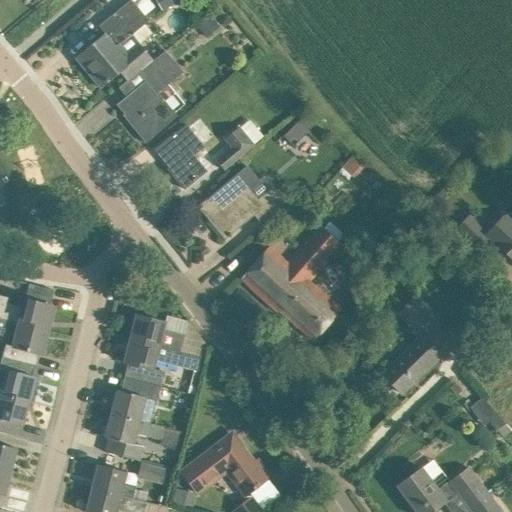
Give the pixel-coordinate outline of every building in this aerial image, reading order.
[(140,69),(141,70),(152,61),(131,35),(148,21),(130,0),(98,26),(105,35),(77,58),(87,70),(86,71),(100,88),(120,71),(127,80),(140,69)] [(152,61),(141,70),(148,79),(117,105),(124,114),(126,113),(128,116),(125,118),(145,143),(177,117),(157,93),(182,73),(164,51),(152,61)] [(284,136),(293,146),(307,132),(297,123),(284,136)] [(154,150),(171,170),(172,169),(176,173),(173,176),(184,189),(206,171),(193,156),(204,147),(185,124),(154,150)] [(216,161),(224,170),(254,145),(239,127),(224,140),(231,148),(216,161)] [(351,157),(341,168),(350,176),(353,178),(363,168),(351,157)] [(284,206),(271,189),(258,200),(248,188),(259,180),(247,165),(198,206),(225,238),(228,235),(229,237),(232,235),(230,234),(254,214),(262,224),(284,206)] [(497,244),(496,245),(511,259),(511,202),(501,214),(503,216),(486,234),(497,244)] [(399,217),(409,227),(418,217),(408,207),(406,210),(403,207),(396,213),(400,216),(399,217)] [(453,230),(475,251),(487,240),(478,231),(481,228),(468,215),(453,230)] [(279,311),(312,341),(340,310),(308,281),(341,246),(320,226),(286,263),(269,247),(240,278),(276,312),(279,311)] [(467,276),(454,263),(445,272),(458,285),(467,276)] [(0,295),(0,318),(47,330),(53,307),(49,306),(53,291),(41,288),(37,302),(25,299),(22,309),(6,305),(8,298),(0,295)] [(428,320),(409,301),(396,314),(414,333),(428,320)] [(130,339),(180,351),(184,335),(163,329),(164,322),(136,315),(130,339)] [(2,357),(31,365),(34,353),(41,354),(47,330),(0,318),(0,335),(3,336),(3,334),(13,337),(11,345),(5,344),(2,357)] [(382,374),(401,394),(439,357),(420,337),(382,374)] [(128,378),(160,386),(164,372),(153,369),(155,360),(199,371),(203,357),(180,351),(130,339),(123,363),(131,365),(128,378)] [(0,393),(29,401),(35,377),(28,376),(31,365),(2,357),(0,363),(0,393)] [(117,390),(110,414),(139,421),(145,398),(157,401),(160,386),(128,378),(124,392),(117,390)] [(29,401),(0,393),(0,431),(14,435),(17,424),(23,425),(29,401)] [(484,426),(497,417),(483,396),(470,405),(484,426)] [(110,414),(104,437),(108,438),(105,452),(138,461),(142,446),(133,444),(136,434),(160,440),(159,445),(178,450),(179,445),(180,446),(184,432),(139,421),(110,414)] [(181,472),(198,494),(227,472),(245,496),(267,479),(265,477),(268,474),(258,460),(254,462),(244,449),(242,451),(229,435),(181,472)] [(0,469),(10,472),(17,448),(0,443),(0,469)] [(98,464),(92,488),(145,501),(147,493),(134,489),(135,487),(123,484),(126,472),(98,464)] [(137,477),(162,483),(165,471),(141,464),(137,477)] [(430,511),(457,492),(467,506),(486,492),(468,468),(437,490),(421,468),(396,486),(415,511),(430,511)] [(0,469),(0,494),(4,496),(10,472),(0,469)] [(92,488),(85,511),(115,511),(117,509),(128,511),(147,511),(150,503),(145,502),(145,501),(92,488)] [(467,506),(471,511),(500,511),(486,492),(467,506)] [(234,511),(260,511),(262,511),(253,499),(234,511)]
